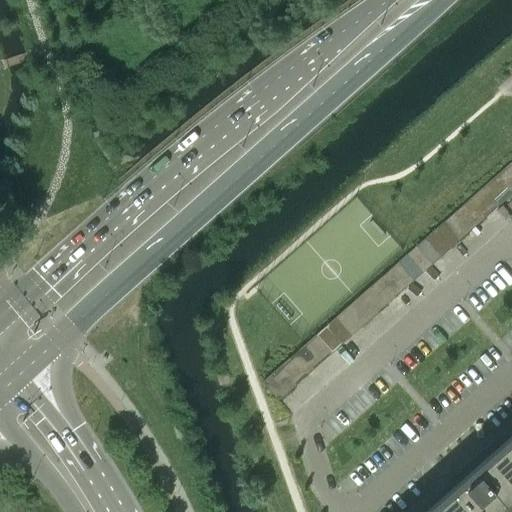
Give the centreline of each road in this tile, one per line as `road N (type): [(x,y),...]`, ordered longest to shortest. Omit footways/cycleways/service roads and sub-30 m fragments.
road 1 (primary): [(13,374),(444,0)]
road 2 (primary): [(381,0),(173,162),(0,315)]
road 3 (residential): [(342,511),(322,489),(303,417),(510,240)]
road 4 (residential): [(511,371),(354,511)]
road 5 (tertiary): [(81,484),(65,436),(13,374)]
